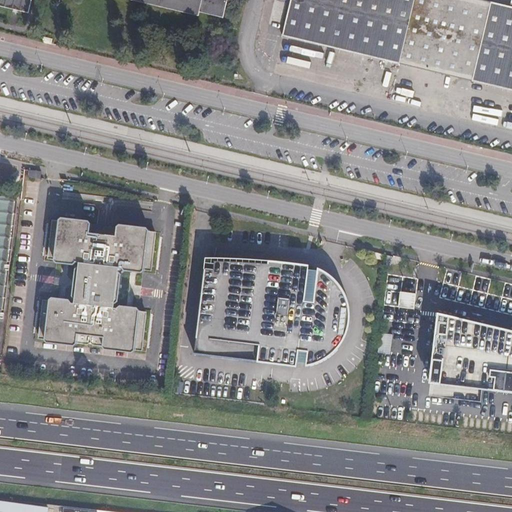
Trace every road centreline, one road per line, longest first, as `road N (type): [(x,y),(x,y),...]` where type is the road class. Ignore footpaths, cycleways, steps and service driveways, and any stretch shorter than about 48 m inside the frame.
road 1 (secondary): [(511,170),(0,48)]
road 2 (secondary): [(0,140),(511,262)]
road 3 (motorway): [(511,482),(0,423)]
road 4 (motorway): [(0,462),(427,511)]
